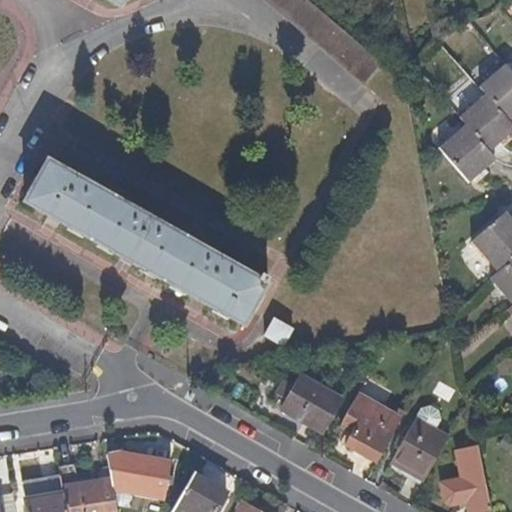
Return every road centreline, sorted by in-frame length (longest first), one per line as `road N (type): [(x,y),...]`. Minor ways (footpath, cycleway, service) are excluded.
road 1 (residential): [(0,175),(74,50),(190,0)]
road 2 (residential): [(157,402),(355,511)]
road 3 (residential): [(0,313),(157,402)]
road 4 (residential): [(265,0),(395,104)]
road 5 (residential): [(0,429),(157,402)]
